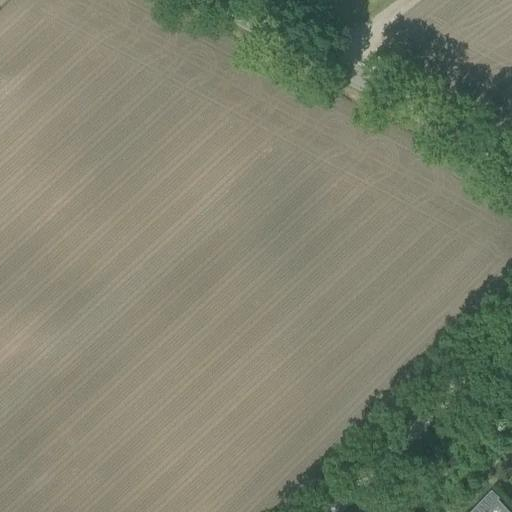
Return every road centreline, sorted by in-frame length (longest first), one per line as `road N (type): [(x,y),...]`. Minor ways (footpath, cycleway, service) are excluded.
road 1 (tertiary): [(511,159),(211,0)]
road 2 (track): [(511,335),(334,511)]
